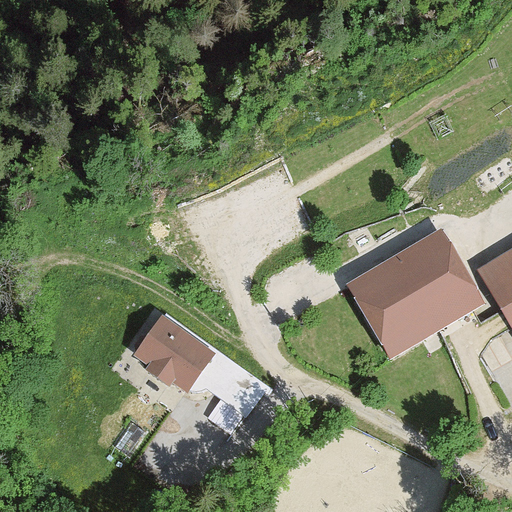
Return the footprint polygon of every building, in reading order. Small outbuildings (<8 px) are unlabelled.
[(348,286),(391,360),(483,302),(442,229),(348,286)] [(511,251),(480,270),(511,324),(511,251)] [(135,354),(163,316),(154,310),(127,348),(135,354)] [(135,354),(133,355),(149,365),(145,369),(169,386),(173,382),(187,392),(189,391),(196,392),(201,391),(206,389),(221,400),(244,415),(246,416),(267,388),(163,316),(135,354)] [(244,415),(221,400),(208,418),(230,434),(244,415)]
